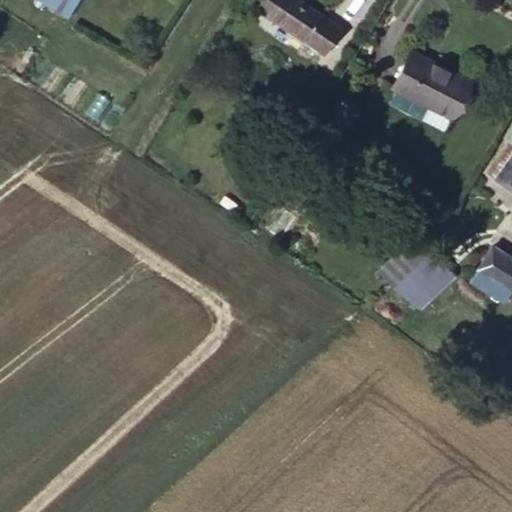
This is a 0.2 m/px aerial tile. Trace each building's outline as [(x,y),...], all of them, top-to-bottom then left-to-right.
[(64,0),(37,0),(59,12),(64,0)] [(309,0),(267,0),(264,5),(326,45),(344,22),(309,0)] [(451,119),(473,86),(418,51),(396,84),(451,119)] [(507,191),(511,183),(511,120),(500,138),(506,142),(483,176),(507,191)] [(412,236),(375,274),(418,316),(455,278),(412,236)] [(503,293),(511,278),(511,258),(490,244),(472,274),(503,293)]
